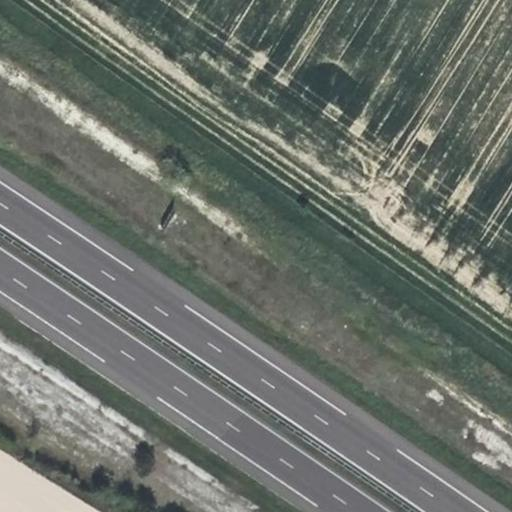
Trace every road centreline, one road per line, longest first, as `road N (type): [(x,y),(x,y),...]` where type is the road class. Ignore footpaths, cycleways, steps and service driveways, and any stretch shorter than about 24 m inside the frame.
road 1 (track): [(33,0),(511,333)]
road 2 (motorway): [(452,511),(0,206)]
road 3 (motorway): [(0,272),(358,511)]
